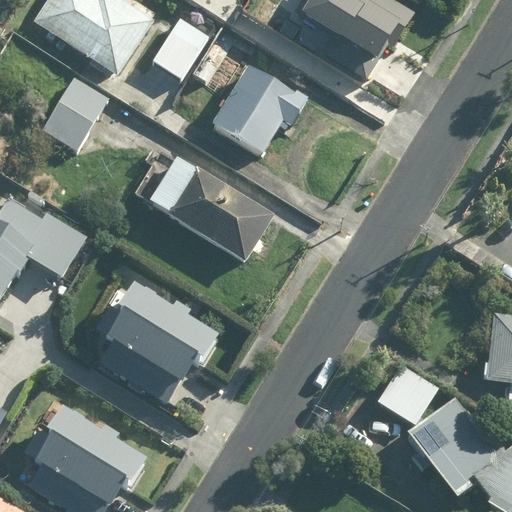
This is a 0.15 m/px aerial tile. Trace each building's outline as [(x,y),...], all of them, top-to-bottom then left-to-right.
[(160,21),(124,0),(52,0),(38,24),(125,77),(160,21)] [(337,33),(325,54),(370,81),(382,60),(396,68),(426,17),(397,0),(310,0),(303,12),(337,33)] [(184,20),(155,65),(185,85),(214,40),(184,20)] [(298,94),(252,66),(216,126),(267,156),(287,122),(297,128),(315,98),(301,90),(298,94)] [(203,73),(179,108),(195,118),(218,84),(203,73)] [(76,80),(43,132),(77,153),(110,101),(76,80)] [(279,218),(183,159),(154,207),(250,266),(279,218)] [(0,302),(13,310),(37,269),(72,290),(100,242),(49,214),(45,221),(13,202),(0,223),(0,302)] [(214,367),(229,344),(195,322),(199,317),(182,306),(179,311),(143,287),(126,312),(133,317),(116,344),(120,346),(106,367),(172,410),(186,389),(189,391),(208,363),(214,367)] [(511,381),(511,316),(498,315),(492,379),(511,381)] [(0,453),(49,373),(0,342),(0,453)] [(405,367),(381,405),(419,429),(443,391),(405,367)] [(511,449),(506,459),(456,401),(413,437),(463,497),(481,485),(511,509),(511,449)] [(44,469),(28,497),(53,511),(129,511),(157,463),(126,446),(130,440),(111,429),(108,435),(69,414),(39,466),(44,469)] [(0,511),(25,511),(0,495),(0,511)]
